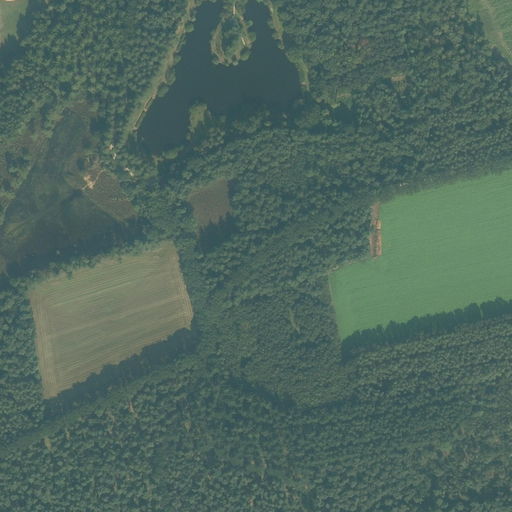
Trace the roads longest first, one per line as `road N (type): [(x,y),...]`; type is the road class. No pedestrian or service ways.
road 1 (track): [(511,428),(466,383),(301,411),(224,388)]
road 2 (track): [(440,175),(368,194),(309,222),(213,296),(207,318)]
road 3 (track): [(155,180),(256,132),(377,133),(416,122)]
road 4 (track): [(511,431),(304,470),(301,411)]
road 5 (track): [(213,346),(0,449)]
road 6 (track): [(416,122),(508,89),(505,103),(435,159)]
road 7 (track): [(155,180),(136,176),(110,148),(125,102),(125,21)]
road 8 (track): [(207,318),(189,246),(162,208),(155,180)]
road 9 (track): [(169,439),(306,488)]
